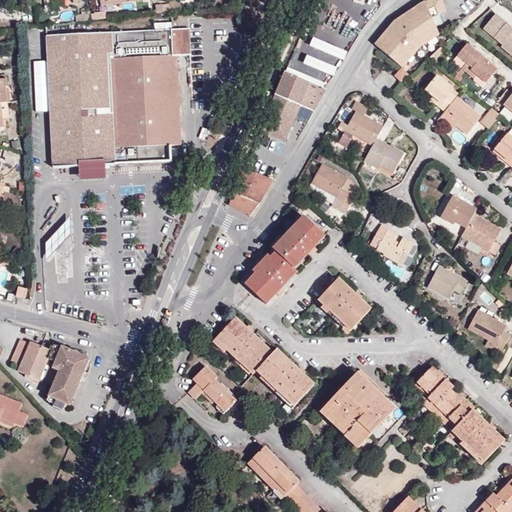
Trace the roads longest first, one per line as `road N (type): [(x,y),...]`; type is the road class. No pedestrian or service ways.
road 1 (residential): [(348,71),(511,215)]
road 2 (unclassified): [(248,234),(348,71)]
road 3 (primary): [(79,511),(145,349)]
road 4 (residential): [(145,349),(0,310)]
road 5 (primary): [(238,138),(296,0)]
